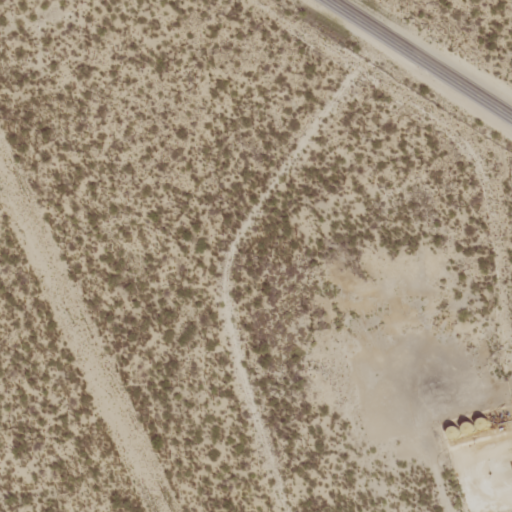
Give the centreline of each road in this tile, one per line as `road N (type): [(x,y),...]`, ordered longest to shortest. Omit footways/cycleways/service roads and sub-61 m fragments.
road 1 (track): [(373,28),(224,230),(213,274),(271,511)]
road 2 (tertiary): [(329,0),(511,117)]
